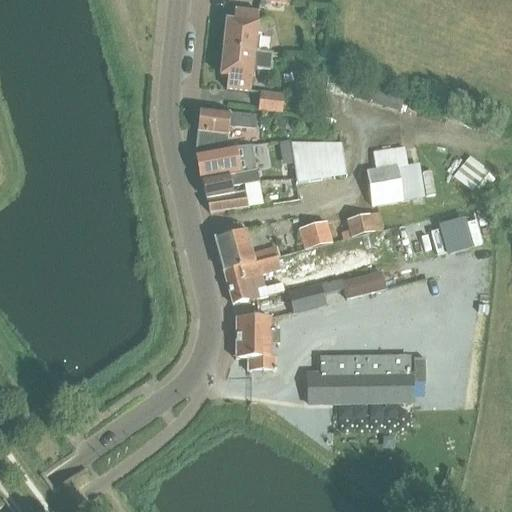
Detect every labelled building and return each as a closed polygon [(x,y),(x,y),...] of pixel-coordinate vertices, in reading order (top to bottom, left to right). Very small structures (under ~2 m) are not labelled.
[(227,24),(224,52),(259,55),(261,40),(257,39),(259,13),(257,13),(235,10),(233,25),(227,24)] [(259,55),(224,52),(221,79),(228,79),(226,92),(250,94),(253,70),(271,72),(273,57),(259,55)] [(401,113),(407,93),(360,79),(354,100),(401,113)] [(283,116),(285,98),(260,96),(258,113),(283,116)] [(196,157),(225,152),(227,138),(227,129),(255,131),(257,118),(200,113),(196,157)] [(280,120),(278,129),(292,132),(294,122),(280,120)] [(291,145),(280,147),(282,157),(292,156),(291,145)] [(343,146),(291,145),(292,156),(297,185),(347,178),(343,146)] [(255,174),(253,149),(231,151),(225,152),(196,157),(202,183),(234,177),(255,174)] [(374,154),(376,173),(366,175),(372,210),(402,205),(427,201),(421,166),(408,168),(405,149),(374,154)] [(472,161),(456,180),(480,199),(494,181),(484,172),(485,170),(472,161)] [(255,174),(234,177),(202,183),(209,216),(247,211),(243,195),(232,198),(231,189),(258,186),(255,174)] [(345,244),(355,241),(375,236),(382,234),(377,216),(346,225),(348,234),(342,236),(345,244)] [(305,254),(326,249),(332,247),(326,226),(300,233),(305,254)] [(266,264),(263,253),(249,257),(243,234),(213,242),(222,276),(276,262),(276,261),(266,264)] [(276,262),(222,276),(231,308),(246,304),(241,284),(279,273),(276,262)] [(380,275),(343,285),(344,291),(345,292),(347,302),(385,292),(380,275)] [(342,281),(320,287),(323,298),(345,292),(344,291),(343,285),(342,281)] [(288,295),(294,316),(326,308),(323,298),(320,287),(288,295)] [(270,347),(278,347),(278,333),(270,333),(270,321),(235,322),(235,362),(247,362),(247,375),(275,375),(275,361),(270,361),(270,347)] [(412,377),(410,377),(410,363),(410,360),(354,361),(320,361),(321,368),(321,378),(311,378),(308,378),(307,378),(308,406),(360,405),(399,405),(413,405),(412,377)]
